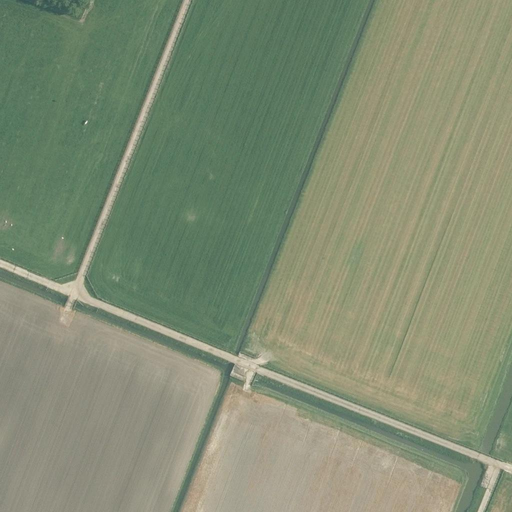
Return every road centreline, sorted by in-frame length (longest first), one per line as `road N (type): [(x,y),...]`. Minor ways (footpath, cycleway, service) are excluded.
road 1 (track): [(496,461),(0,259)]
road 2 (track): [(74,290),(185,0)]
